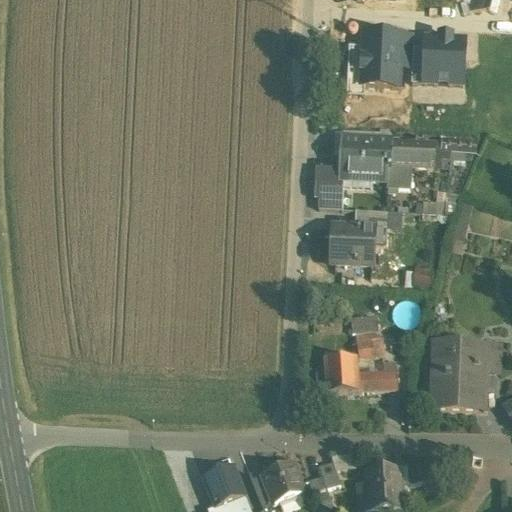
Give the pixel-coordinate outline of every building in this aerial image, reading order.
[(362,90),(399,91),(401,52),(383,51),(384,39),(363,38),(363,50),(362,79),(362,90)] [(425,41),(425,51),(424,87),(463,88),(465,43),(452,43),(452,40),(439,39),(439,42),(425,41)] [(362,79),(363,50),(349,49),(348,79),(362,79)] [(413,51),(411,87),(424,87),(425,51),(413,51)] [(371,144),(341,143),(341,162),(339,183),(342,183),(342,179),(369,180),(371,144)] [(414,146),(371,144),(369,180),(369,185),(387,185),(388,170),(413,171),(414,146)] [(435,147),(414,146),(413,171),(434,172),(435,147)] [(332,162),(331,172),(316,172),(316,190),(342,191),(342,183),(339,183),(341,162),(332,162)] [(412,192),(413,171),(388,170),(387,185),(386,191),(412,192)] [(342,191),(316,190),(316,201),(318,202),(318,212),(341,213),(342,191)] [(463,241),(471,210),(463,207),(454,239),(463,241)] [(386,216),(355,215),(354,232),(374,233),(386,234),(386,216)] [(423,227),(423,242),(439,241),(438,226),(423,227)] [(354,232),(332,231),(330,268),(372,270),(374,233),(354,232)] [(371,336),(356,338),(357,348),(372,346),(371,336)] [(372,346),(357,348),(358,363),(373,361),(372,346)] [(500,347),(486,347),(486,354),(487,354),(486,374),(499,374),(500,347)] [(357,348),(348,348),(349,362),(355,362),(355,363),(358,363),(357,348)] [(486,354),(433,352),(431,412),(477,414),(478,386),(486,386),(486,374),(487,354),(486,354)] [(349,362),(326,363),(326,377),(316,377),(317,398),(358,396),(357,381),(355,363),(355,362),(349,362)] [(369,380),(357,381),(358,396),(398,395),(397,378),(369,379),(369,380)] [(511,399),(502,406),(511,426),(511,399)] [(334,467),(318,472),(322,482),(323,481),(327,493),(340,488),(334,467)] [(291,468),(262,480),(274,510),(303,499),(291,468)] [(233,470),(202,482),(214,511),(217,511),(245,501),(233,470)] [(402,511),(400,474),(366,476),(366,488),(367,511),(402,511)] [(268,511),(274,510),(262,480),(251,484),(262,511),(268,511)] [(327,493),(323,481),(322,482),(309,486),(316,506),(330,502),(327,493)] [(367,511),(366,488),(358,489),(359,511),(367,511)] [(249,511),(245,501),(217,511),(214,511),(213,511),(249,511)] [(332,511),(330,502),(316,506),(317,511),(332,511)]
